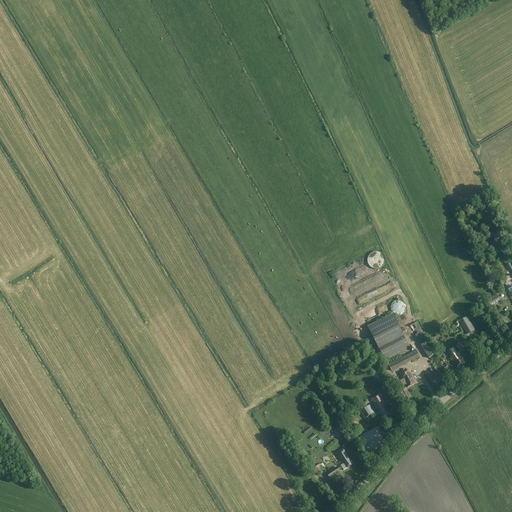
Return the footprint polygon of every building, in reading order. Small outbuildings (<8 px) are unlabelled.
[(374,267),(373,268),(373,269),(374,270),(374,272),(375,273),(376,274),(377,274),(378,275),(379,276),(380,276),(382,276),(383,275),(384,275),(385,274),(386,274),(387,273),(388,272),(388,270),(388,269),(388,268),(388,267),(388,265),(387,264),(387,263),(386,262),(385,262),(383,261),(382,261),(381,261),(380,261),(379,261),(377,262),(376,262),(375,263),(375,264),(374,265),(374,267)] [(500,303),(501,302),(496,294),(487,300),(492,309),(497,305),(498,307),(501,304),(500,303)] [(395,302),(394,302),(393,303),(392,304),(391,305),(391,306),(391,308),(391,309),(391,310),(392,312),(392,313),(393,314),(394,314),(395,315),(397,316),(398,316),(399,316),(400,315),(402,315),(403,314),(404,314),(404,313),(405,312),(406,310),(406,309),(406,308),(406,307),(405,305),(405,304),(404,303),(403,302),(402,302),(401,301),(400,301),(398,301),(397,301),(396,301),(395,302)] [(411,350),(403,335),(406,333),(404,328),(401,330),(393,315),(368,327),(386,363),(411,350)] [(467,335),(475,330),(467,317),(459,321),(467,335)] [(436,352),(428,339),(417,322),(410,326),(430,356),(436,352)] [(457,369),(465,363),(457,352),(459,351),(456,346),(452,349),(447,352),(450,356),(448,358),(457,369)] [(391,371),(420,357),(416,351),(388,365),(391,371)] [(448,366),(443,369),(448,376),(452,372),(448,366)] [(408,388),(416,383),(411,373),(410,373),(409,369),(399,374),(402,380),(400,381),(403,386),(406,384),(408,388)] [(505,391),(511,385),(511,382),(508,377),(500,384),(505,391)] [(383,418),(391,413),(388,408),(389,408),(387,405),(385,406),(383,403),(385,402),(380,394),(371,399),(380,413),(383,418)] [(363,420),(375,413),(370,405),(358,412),(363,420)] [(337,439),(342,436),(338,429),(333,432),(337,439)] [(351,459),(349,457),(348,457),(346,455),(348,454),(344,448),(335,453),(342,465),(340,466),(341,467),(338,469),(337,467),(326,474),(329,479),(340,472),(339,471),(342,469),(343,470),(353,464),(350,460),(351,459)] [(299,464),(304,460),(300,453),(294,457),(299,464)] [(320,464),(316,467),(313,469),(317,475),(324,470),(320,464)]
